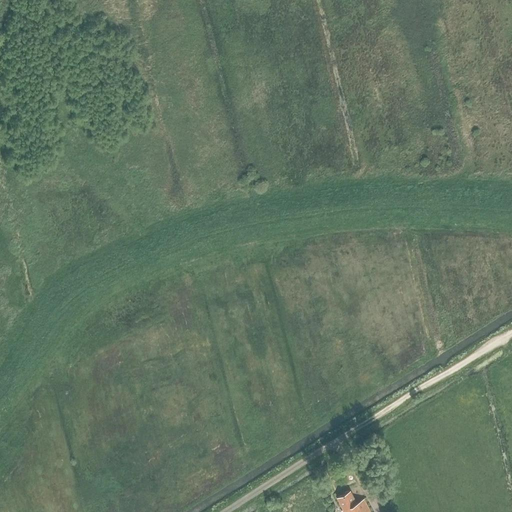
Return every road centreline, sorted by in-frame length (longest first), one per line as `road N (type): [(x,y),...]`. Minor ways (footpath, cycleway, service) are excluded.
road 1 (track): [(352,431),(511,333)]
road 2 (unclassified): [(225,511),(352,431)]
